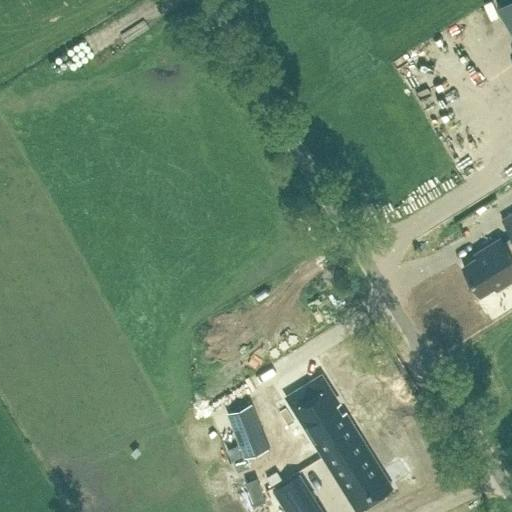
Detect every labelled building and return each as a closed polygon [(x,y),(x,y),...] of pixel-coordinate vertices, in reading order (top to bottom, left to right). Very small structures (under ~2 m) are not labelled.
[(511,0),(501,0),(497,3),(511,27),(511,0)] [(511,209),(501,217),(511,234),(494,245),(492,241),(475,252),(478,255),(463,264),(480,291),(494,283),(496,286),(511,276),(511,209)] [(317,376),(291,392),(298,404),(294,406),(323,453),(357,432),(344,411),(340,413),(335,405),(338,402),(328,386),(325,388),(317,376)] [(323,453),(325,457),(356,508),(391,485),(359,435),(357,432),(323,453)] [(289,511),(308,511),(321,505),(300,471),(274,487),(289,511)]
